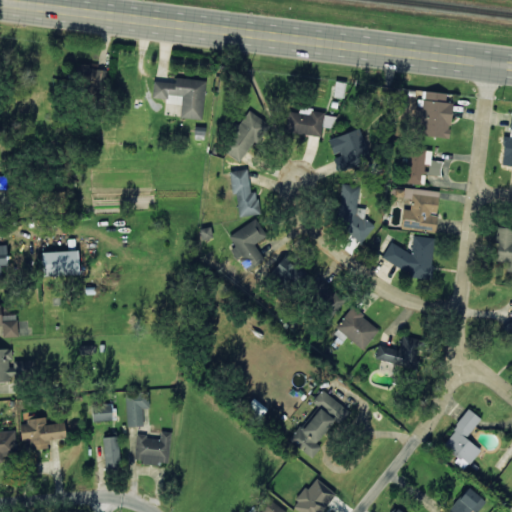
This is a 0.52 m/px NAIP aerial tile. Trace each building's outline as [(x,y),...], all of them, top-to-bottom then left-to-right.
[(107,67),(79,67),(78,80),(106,81),(107,67)] [(179,117),(202,119),(205,80),(175,77),(175,82),(153,81),(152,98),(169,99),(169,101),(180,102),(179,117)] [(446,92),(422,91),(422,100),(417,99),(415,136),(450,137),(452,102),(446,102),(446,92)] [(288,111),(285,132),(321,136),(322,127),(331,128),(333,113),(299,109),(299,112),(288,111)] [(238,161),(268,124),(251,111),(221,148),(238,161)] [(502,165),(511,165),(511,112),(509,136),(504,136),(502,165)] [(341,150),(347,164),(369,155),(358,128),(328,140),(333,153),(341,150)] [(430,160),(431,151),(409,148),(404,182),(423,185),(425,174),(440,176),(442,161),(430,160)] [(229,170),(232,195),(236,194),(238,216),(259,214),(257,191),(250,192),(248,169),(229,170)] [(333,223),(362,242),(374,224),(365,218),(366,208),(357,207),(360,186),(341,184),(339,205),(333,214),(333,223)] [(439,191),(404,187),(403,198),(412,198),(410,209),(403,209),(401,227),(435,231),(437,214),(439,191)] [(229,234),(249,269),(264,260),(255,243),(267,236),(257,218),(229,234)] [(511,227),(497,226),(494,261),(507,262),(506,271),(511,271),(511,227)] [(435,238),(413,235),(411,253),(391,242),(381,258),(401,270),(413,277),(430,279),(434,240),(435,238)] [(79,275),(78,251),(43,252),(43,276),(79,275)] [(274,270),(292,284),(303,271),(284,257),(274,270)] [(330,317),(346,300),(319,276),(304,292),(330,317)] [(379,329),(352,306),(335,327),(362,349),(379,329)] [(511,319),(497,342),(511,351),(511,319)] [(398,350),(379,344),(374,358),(412,371),(421,342),(403,337),(398,350)] [(319,407),(303,429),(299,426),(288,439),(312,458),(320,447),(316,443),(335,419),(340,423),(349,411),(321,389),(312,402),(319,407)] [(149,408),(149,392),(126,392),(125,426),(143,426),(143,408),(149,408)] [(92,405),(93,421),(112,420),(111,404),(92,405)] [(479,448),(465,438),(480,418),(468,409),(441,446),(467,465),(479,448)] [(46,424),(46,418),(19,421),(22,442),(28,441),(28,450),(48,448),(48,440),(66,438),(64,422),(46,424)] [(171,432),(161,431),(160,438),(136,436),(135,462),(169,464),(171,432)] [(118,436),(103,436),(104,467),(119,466),(118,436)] [(292,507),(300,511),(321,511),(335,492),(315,479),(308,490),(305,487),(292,507)] [(468,511),(471,509),(475,511),(477,511),(485,501),(465,487),(448,511),(468,511)] [(261,511),(286,511),(266,495),(255,507),(261,511)]
